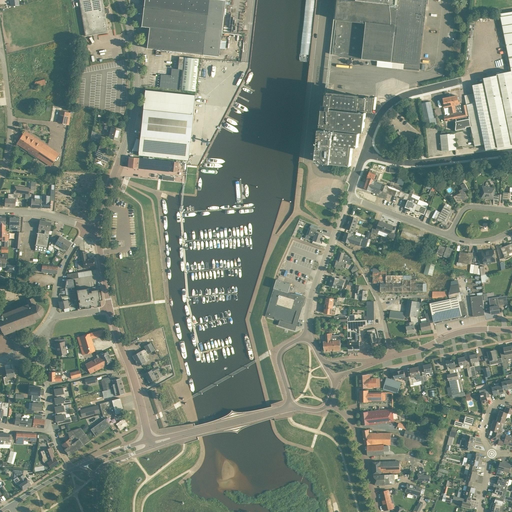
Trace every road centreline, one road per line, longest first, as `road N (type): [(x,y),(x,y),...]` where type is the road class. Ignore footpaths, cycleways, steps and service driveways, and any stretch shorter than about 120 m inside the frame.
road 1 (tertiary): [(112,178),(136,91),(120,0)]
road 2 (tertiary): [(149,442),(293,403)]
road 3 (residential): [(367,152),(408,163),(511,151)]
road 4 (tertiary): [(149,442),(109,308)]
road 5 (residential): [(391,355),(379,301),(354,256),(332,241)]
road 6 (residential): [(367,152),(391,96),(459,80)]
road 7 (residential): [(0,178),(10,119),(0,49)]
road 8 (tertiary): [(391,355),(464,330),(511,329)]
road 9 (residential): [(327,403),(350,419),(377,511)]
